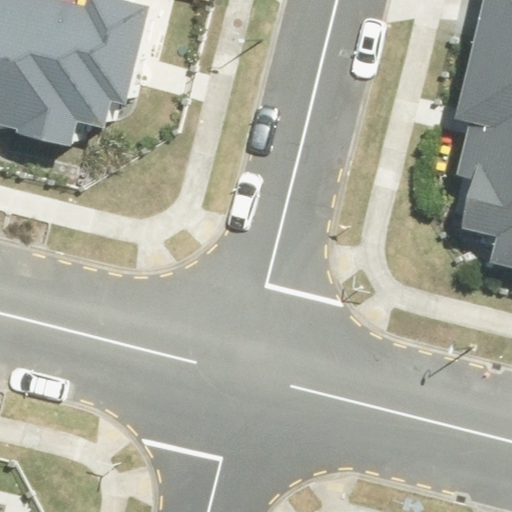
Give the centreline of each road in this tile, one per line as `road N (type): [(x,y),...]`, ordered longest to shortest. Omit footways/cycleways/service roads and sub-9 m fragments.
road 1 (residential): [(246,372),(339,0)]
road 2 (residential): [(246,372),(511,440)]
road 3 (residential): [(0,306),(246,372)]
road 4 (residential): [(206,511),(246,372)]
